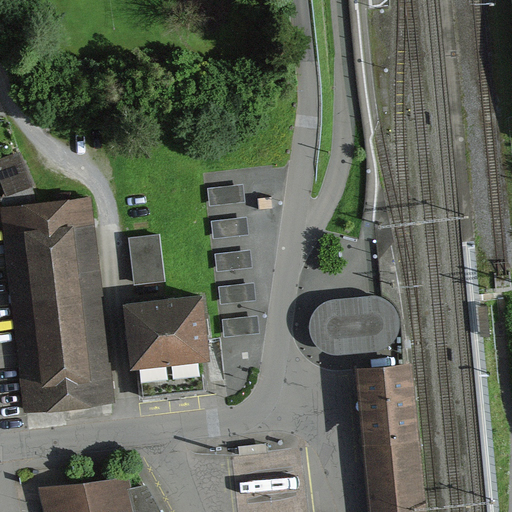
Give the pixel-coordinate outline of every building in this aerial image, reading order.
[(31,184),(17,148),(0,154),(0,181),(5,194),(31,184)] [(88,198),(3,208),(26,407),(111,397),(88,198)] [(160,232),(129,235),(134,280),(164,277),(160,232)] [(310,326),(313,335),(320,343),(326,347),(334,350),(383,345),(391,338),(397,331),(399,322),(398,310),(393,302),(382,294),(373,293),(335,295),(328,295),(324,299),(316,305),(312,312),(310,319),(310,326)] [(200,302),(126,308),(132,372),(205,365),(200,302)] [(363,407),(370,511),(421,511),(409,357),(359,361),(363,407)] [(46,479),(51,511),(140,511),(133,464),(46,479)]
